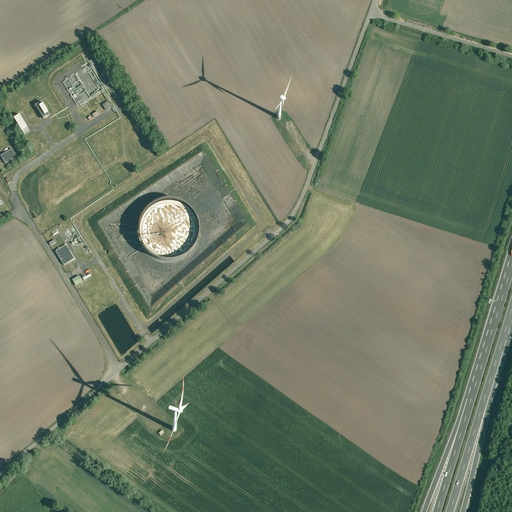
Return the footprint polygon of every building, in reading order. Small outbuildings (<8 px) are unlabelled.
[(67,80),(64,82),(77,105),(90,97),(82,83),(76,87),(70,76),(66,78),(67,80)] [(107,102),(103,105),(106,111),(111,108),(107,102)] [(50,117),(42,103),(35,107),(43,121),(50,117)] [(20,115),(14,119),(22,133),(28,130),(20,115)] [(12,151),(1,157),(6,165),(17,159),(12,151)] [(162,202),(154,206),(146,212),(142,221),(140,230),(141,239),(145,248),(151,255),(159,260),(169,261),(179,260),(188,255),(195,247),(199,238),(199,228),(196,218),(190,210),(182,204),(172,202),(162,202)] [(74,259),(66,246),(56,253),(63,265),(74,259)] [(79,277),(72,281),(76,287),(82,283),(79,277)]
